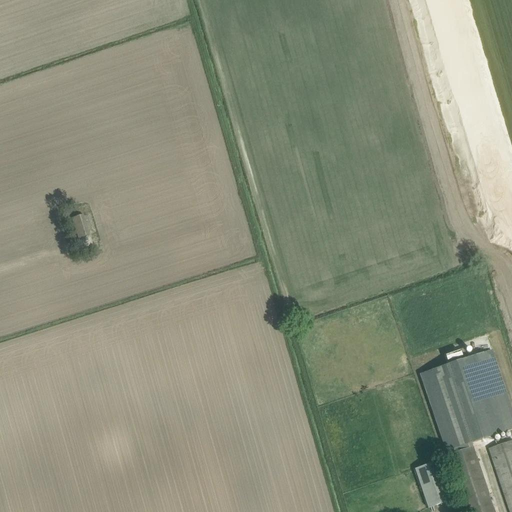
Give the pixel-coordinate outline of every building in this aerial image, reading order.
[(83,215),(73,218),(79,238),(89,235),(83,215)] [(511,409),(492,350),(467,359),(464,350),(445,356),(448,365),(420,374),(446,452),(511,429),(511,409)] [(511,511),(511,440),(488,449),(509,511),(511,511)] [(494,511),(472,447),(448,456),(467,511),(494,511)] [(415,470),(428,509),(453,501),(440,461),(415,470)]
